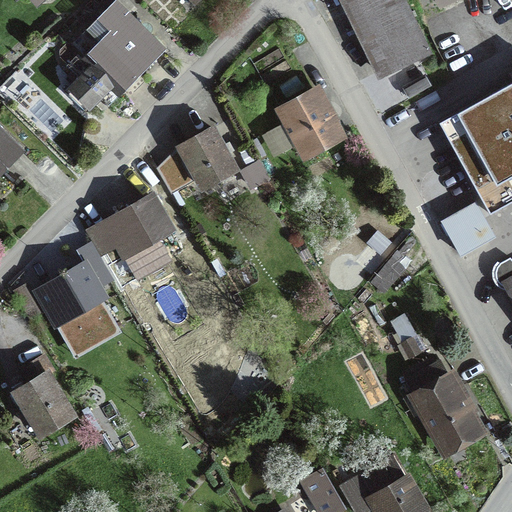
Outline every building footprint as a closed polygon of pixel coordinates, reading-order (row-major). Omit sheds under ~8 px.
[(345,0),(381,73),(427,51),(401,0),(345,0)] [(164,50),(115,1),(97,18),(109,31),(82,58),(78,54),(66,65),(78,77),(64,91),(87,114),(96,105),(103,112),(164,50)] [(490,214),(511,201),(511,82),(440,122),(490,214)] [(331,119),(336,116),(331,108),(326,111),(315,91),(282,110),(306,154),(340,136),(331,119)] [(0,171),(21,150),(0,128),(0,171)] [(235,169),(227,154),(233,150),(229,142),(223,146),(212,128),(180,146),(157,169),(171,192),(193,179),(182,161),(186,159),(202,187),(235,169)] [(268,178),(259,161),(243,169),(252,187),(268,178)] [(171,230),(152,196),(89,232),(102,254),(117,245),(136,279),(167,261),(154,239),(171,230)] [(475,203),(442,221),(460,253),(493,234),(475,203)] [(99,288),(114,279),(100,255),(92,241),(77,250),(85,264),(99,288)] [(495,272),(498,282),(507,287),(511,296),(511,259),(510,258),(500,263),(495,272)] [(101,298),(103,297),(99,288),(85,264),(37,291),(55,323),(65,318),(77,338),(112,318),(101,298)] [(40,311),(25,285),(15,291),(30,317),(40,311)] [(410,337),(402,342),(409,355),(418,351),(410,337)] [(19,412),(26,423),(32,420),(41,434),(73,414),(48,373),(53,370),(44,356),(22,369),(30,382),(15,392),(25,408),(19,412)] [(479,429),(469,411),(476,408),(468,394),(461,398),(441,362),(407,381),(445,449),(479,429)] [(392,457),(342,487),(356,511),(364,511),(373,507),(375,511),(422,511),(426,511),(407,478),(405,479),(392,457)] [(321,511),(334,511),(344,507),(323,470),(303,481),(321,511)]
